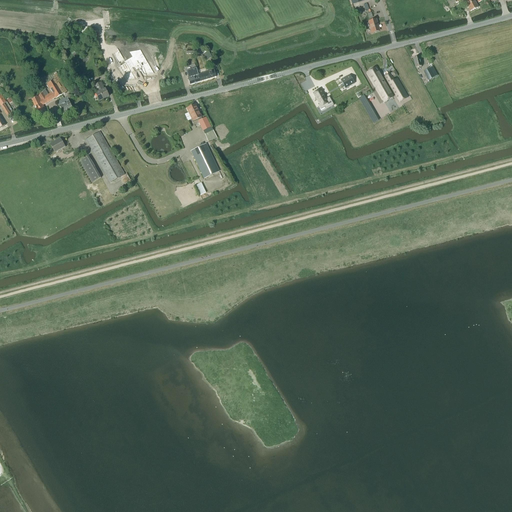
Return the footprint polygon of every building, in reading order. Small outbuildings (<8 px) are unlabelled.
[(463,0),(465,2),(463,3),(465,7),(467,6),(469,11),(470,12),(478,7),(474,0),(463,0)] [(369,22),(369,23),(370,26),(372,33),(378,31),(380,31),(376,20),(375,20),(369,22)] [(142,53),(135,57),(138,63),(137,64),(143,74),(154,74),(142,53)] [(419,57),(413,58),(416,68),(421,67),(419,57)] [(125,62),(120,66),(127,79),(134,78),(125,62)] [(432,67),(424,72),(429,81),(438,76),(432,67)] [(196,68),(186,71),(188,77),(188,78),(190,84),(190,85),(200,82),(198,75),(196,68)] [(376,68),(367,73),(384,102),(393,97),(376,68)] [(209,71),(198,75),(200,82),(211,79),(209,71)] [(39,96),(31,100),(38,114),(45,111),(43,106),(49,102),(51,100),(55,98),(55,99),(65,93),(67,92),(64,86),(62,83),(56,73),(43,81),(48,88),(49,88),(52,93),(48,95),(45,91),(43,92),(43,93),(38,96),(39,96)] [(390,73),(384,76),(399,102),(407,97),(397,79),(394,80),(390,73)] [(83,75),(78,77),(84,91),(90,88),(83,75)] [(349,75),(340,80),(345,89),(354,84),(349,75)] [(101,82),(94,85),(98,93),(96,94),(99,101),(109,97),(105,89),(105,90),(101,82)] [(137,84),(125,91),(129,98),(141,91),(137,84)] [(320,90),(313,94),(320,106),(321,107),(323,105),(325,109),(333,104),(329,97),(326,99),(324,97),(323,95),(320,90)] [(378,121),(363,96),(359,98),(373,123),(378,121)] [(66,98),(57,102),(63,114),(72,109),(66,98)] [(4,104),(1,106),(7,116),(11,114),(4,104)] [(187,108),(186,109),(190,116),(192,119),(193,122),(202,118),(195,104),(187,108)] [(206,118),(198,121),(203,131),(208,141),(208,142),(217,138),(216,137),(211,127),(210,128),(206,118)] [(99,132),(86,140),(111,183),(122,176),(124,175),(99,132)] [(57,142),(51,145),(55,153),(65,147),(60,139),(56,141),(57,142)] [(206,144),(191,151),(204,179),(219,172),(206,144)] [(86,157),(79,162),(92,183),(99,179),(86,157)] [(201,183),(195,186),(200,196),(206,193),(201,183)]
